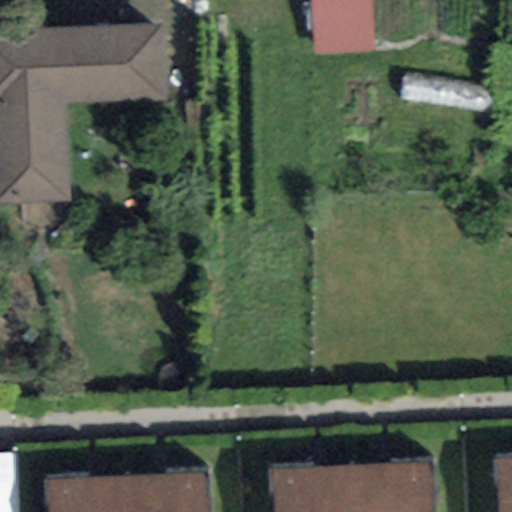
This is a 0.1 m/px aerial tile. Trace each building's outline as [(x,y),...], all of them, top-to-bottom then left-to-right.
[(369,0),(310,0),(312,52),(372,50),(369,0)] [(164,26),(0,32),(0,203),(69,201),(65,103),(167,99),(164,26)] [(15,511),(13,453),(0,453),(0,511),(15,511)] [(495,511),(511,511),(511,455),(493,456),(495,511)] [(430,511),(428,460),(348,464),(350,511),(430,511)] [(271,511),(350,511),(348,464),(269,468),(271,511)] [(205,511),(203,469),(124,473),(125,511),(205,511)] [(46,511),(125,511),(124,473),(45,477),(46,511)]
